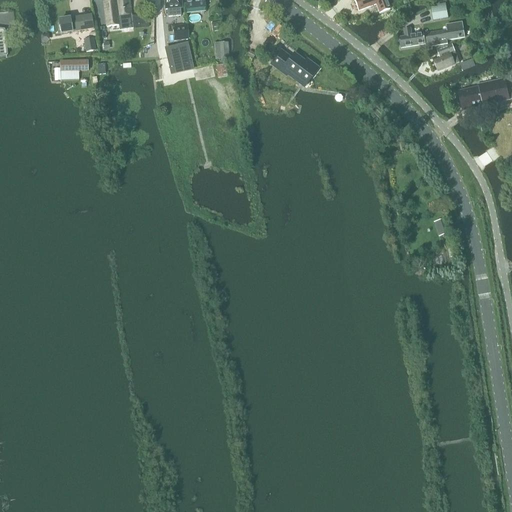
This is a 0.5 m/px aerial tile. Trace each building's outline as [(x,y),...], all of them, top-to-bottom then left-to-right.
[(117,0),(117,1),(104,3),(107,28),(119,26),(119,31),(134,29),(148,28),(146,15),(132,17),(129,0),(117,0)] [(181,0),(164,0),(165,10),(167,10),(168,18),(181,17),(180,9),(182,8),(181,0)] [(204,0),(184,0),(185,6),(186,11),(205,9),(205,4),(204,0)] [(390,10),(385,0),(354,0),(359,12),(376,5),(379,14),(390,10)] [(446,4),(437,6),(437,7),(431,8),(433,22),(449,19),(446,4)] [(91,16),(59,21),(61,35),(72,33),(93,30),(91,16)] [(213,34),(220,32),(218,23),(211,24),(213,34)] [(465,38),(462,23),(446,25),(447,30),(412,36),(411,29),(404,31),(405,38),(399,39),(401,50),(425,46),(426,51),(432,50),(432,47),(448,44),(447,40),(465,38)] [(187,26),(173,28),(174,41),(188,39),(187,26)] [(94,39),(84,41),(86,53),(96,51),(94,39)] [(187,45),(166,50),(171,75),(193,70),(187,45)] [(441,60),(434,62),(438,72),(460,64),(453,45),(438,51),(441,60)] [(253,60),(256,55),(251,51),(247,57),(253,60)] [(290,59),(281,52),(271,65),(287,78),(291,72),(300,79),(297,83),(304,89),(318,70),(311,64),(309,66),(294,55),(290,59)] [(473,60),(460,65),(463,72),(476,67),(473,60)] [(88,61),(59,62),(60,74),(88,73),(88,61)] [(105,65),(97,65),(98,76),(106,75),(105,65)] [(478,88),(459,93),(463,112),(483,107),(510,101),(510,100),(505,80),(478,86),(478,88)] [(90,109),(91,118),(100,116),(98,108),(90,109)]
